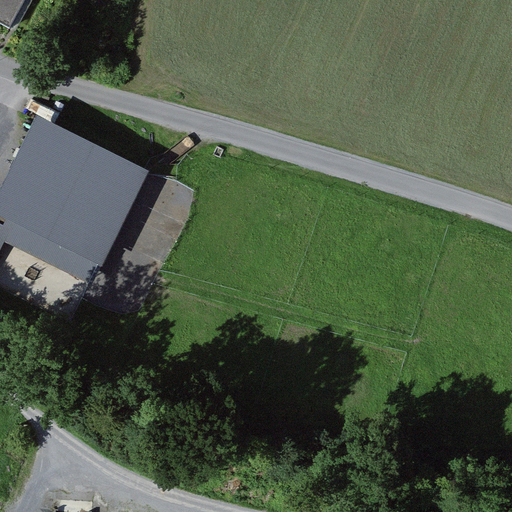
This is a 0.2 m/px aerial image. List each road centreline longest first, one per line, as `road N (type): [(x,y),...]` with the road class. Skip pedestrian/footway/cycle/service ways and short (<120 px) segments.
road 1 (unclassified): [(0,64),(511,219)]
road 2 (track): [(236,511),(166,497),(74,457),(0,392)]
